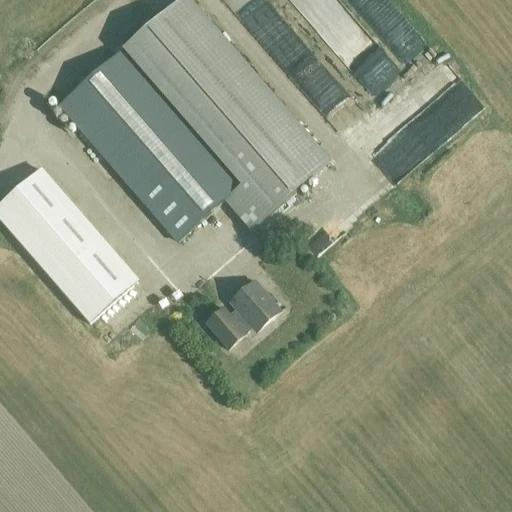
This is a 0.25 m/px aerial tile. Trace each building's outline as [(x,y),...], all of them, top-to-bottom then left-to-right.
[(185,0),(126,51),(245,188),(228,203),(255,233),(330,167),(185,0)] [(372,29),(409,66),(432,43),(394,6),(372,29)] [(180,245),(228,203),(245,188),(126,51),(61,108),(180,245)] [(287,74),(347,129),(364,111),(304,55),(287,74)] [(397,127),(402,132),(370,160),(394,187),(482,107),(454,76),(397,127)] [(25,142),(41,148),(46,137),(30,131),(25,142)] [(42,173),(0,208),(0,222),(90,327),(139,285),(42,173)] [(281,315),(255,285),(232,305),(238,312),(231,318),(225,311),(207,327),(229,353),(254,331),(258,335),(281,315)]
